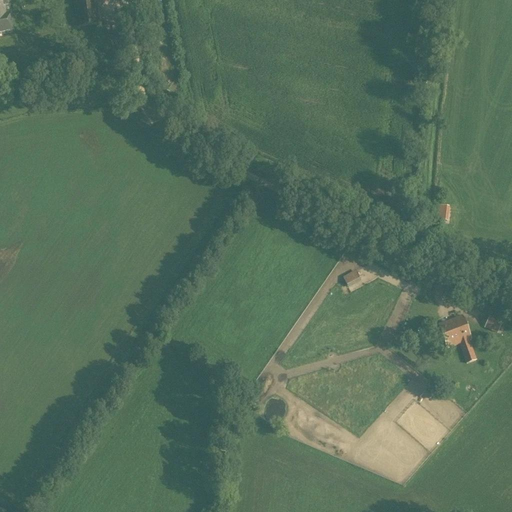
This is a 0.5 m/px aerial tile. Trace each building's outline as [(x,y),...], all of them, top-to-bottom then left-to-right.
[(0,0),(0,34),(12,33),(7,0),(0,0)] [(99,25),(95,0),(73,0),(77,28),(99,25)] [(437,221),(451,221),(451,206),(438,205),(437,221)] [(344,276),(348,285),(361,279),(357,270),(344,276)] [(464,305),(481,312),(487,301),(470,294),(464,305)] [(490,312),(485,327),(498,333),(504,318),(490,312)] [(459,346),(466,365),(476,361),(470,342),(472,341),(463,316),(437,325),(446,350),(459,346)]
